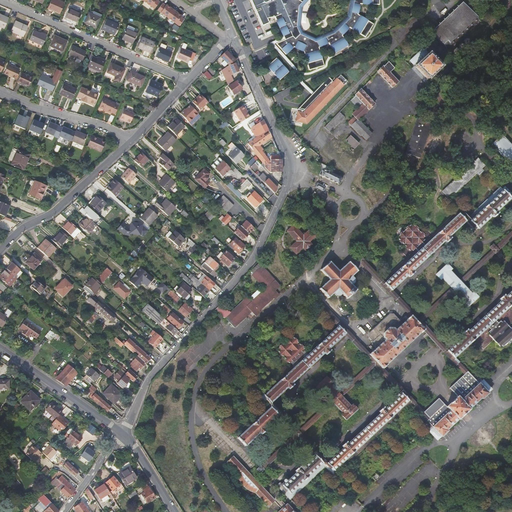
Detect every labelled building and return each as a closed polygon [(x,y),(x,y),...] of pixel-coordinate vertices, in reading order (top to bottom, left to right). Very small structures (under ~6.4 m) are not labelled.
[(57,0),(50,0),(47,8),(59,13),(63,3),(57,0)] [(144,0),(155,8),(159,2),(157,0),(144,0)] [(280,27),(285,39),(277,43),(287,54),(295,47),(304,51),(307,63),(323,59),(320,47),(329,43),(335,54),(349,46),(343,35),(350,28),(361,34),(369,20),(359,14),(361,4),(374,4),(373,0),(248,0),(261,27),(270,23),(268,18),(275,16),(280,27)] [(165,5),(162,3),(158,10),(168,17),(174,10),(166,4),(165,5)] [(481,21),(465,5),(433,34),(448,51),(481,21)] [(69,8),(65,16),(77,21),(81,13),(69,8)] [(182,15),(174,10),(168,17),(179,25),(184,19),(181,16),(182,15)] [(100,17),(89,12),(84,22),(96,27),(100,17)] [(8,18),(0,14),(0,26),(4,28),(8,18)] [(106,19),(102,29),(114,34),(119,24),(106,19)] [(28,26),(15,21),(11,31),(23,36),(28,26)] [(122,39),(132,43),(137,33),(126,28),(122,39)] [(46,36),(33,30),(29,39),(42,45),(46,36)] [(67,41),(54,35),(50,46),(63,51),(67,41)] [(137,47),(150,52),(154,42),(142,37),(137,47)] [(72,45),(68,54),(82,60),(86,51),(72,45)] [(159,46),(155,56),(168,62),(172,52),(159,46)] [(181,47),(177,57),(188,62),(189,59),(193,61),(196,54),(181,47)] [(423,48),(411,61),(428,79),(441,65),(440,64),(442,63),(437,58),(435,59),(423,48)] [(220,56),(228,65),(229,65),(237,60),(236,57),(234,58),(226,51),(220,56)] [(97,58),(92,56),(88,66),(100,71),(105,60),(98,57),(97,58)] [(276,57),(268,66),(280,80),(289,71),(276,57)] [(346,73),(352,78),(359,72),(360,73),(363,71),(361,69),(365,64),(360,59),(355,64),(353,62),(351,64),(353,66),(346,73)] [(394,65),(389,60),(383,66),(377,72),(392,86),(397,81),(388,72),(394,65)] [(119,82),(121,78),(125,69),(111,63),(107,72),(115,76),(114,79),(119,82)] [(228,65),(221,71),(228,84),(234,81),(231,75),(238,72),(235,63),(230,65),(229,65),(228,65)] [(19,69),(8,64),(4,73),(9,75),(11,76),(15,78),(19,69)] [(41,74),(37,84),(52,91),(57,81),(57,82),(62,71),(57,69),(52,79),(41,74)] [(131,71),(126,81),(141,87),(145,77),(131,71)] [(203,74),(207,80),(211,77),(207,71),(203,74)] [(21,72),(17,82),(21,84),(21,82),(29,86),(33,77),(21,72)] [(300,111),(298,120),(307,123),(349,81),(342,74),(305,112),(300,111)] [(163,85),(150,80),(146,91),(150,93),(150,94),(157,97),(163,85)] [(236,81),(228,87),(231,91),(230,92),(231,93),(232,92),(233,95),(242,89),(236,81)] [(77,89),(63,83),(59,94),(72,99),(77,89)] [(88,103),(93,105),(98,94),(86,89),(81,98),(89,101),(88,103)] [(374,104),(360,90),(350,101),(358,109),(352,114),(356,118),(350,124),(363,137),(364,136),(367,140),(373,134),(359,121),(374,104)] [(208,102),(200,94),(197,97),(197,98),(193,103),(200,110),(208,102)] [(115,105),(115,103),(103,98),(99,107),(107,111),(106,112),(111,114),(111,113),(115,114),(118,106),(115,105)] [(474,109),(476,112),(483,105),(481,102),(474,109)] [(198,114),(190,105),(184,111),(183,110),(180,114),(189,122),(198,114)] [(243,106),(235,111),(239,117),(242,122),(250,117),(243,106)] [(120,118),(130,123),(134,114),(124,109),(120,118)] [(345,117),(339,112),(324,128),(330,133),(345,117)] [(20,127),(25,129),(30,118),(19,113),(13,128),(19,131),(20,127)] [(40,135),(45,124),(34,119),(29,130),(40,135)] [(173,122),(168,127),(179,139),(185,132),(182,129),(184,127),(176,119),(173,122)] [(431,124),(416,119),(406,154),(420,158),(431,124)] [(271,137),(264,120),(252,127),(251,129),(255,136),(256,136),(256,137),(254,139),(249,142),(247,143),(257,155),(261,151),(262,150),(263,150),(259,145),(271,137)] [(45,133),(58,138),(59,136),(69,140),(73,130),(63,126),(62,129),(57,128),(58,125),(49,121),(45,133)] [(222,130),(228,125),(226,121),(219,127),(222,130)] [(75,131),(71,141),(82,146),(87,136),(75,131)] [(163,138),(157,144),(165,151),(176,140),(168,132),(163,137),(163,138)] [(347,140),(355,148),(360,143),(352,134),(347,140)] [(511,143),(505,136),(503,134),(491,144),(511,165),(511,143)] [(99,139),(92,136),(87,146),(101,152),(105,143),(99,140),(99,139)] [(228,156),(236,164),(239,160),(244,155),(236,147),(232,142),(228,146),(233,151),(228,156)] [(24,169),(30,155),(18,150),(11,164),(24,169)] [(263,162),(262,164),(270,164),(270,166),(282,166),(282,160),(279,155),(270,156),(270,160),(270,162),(269,161),(261,151),(257,155),(259,158),(263,162)] [(141,167),(148,159),(141,153),(134,161),(141,167)] [(173,164),(162,154),(159,157),(162,159),(158,163),(167,171),(173,164)] [(443,192),(449,199),(485,166),(478,158),(471,165),(469,164),(466,166),(468,168),(443,192)] [(214,169),(222,176),(230,169),(223,161),(214,169)] [(259,169),(262,166),(260,165),(259,164),(256,161),(249,168),(250,169),(251,168),(254,171),(258,167),(259,169)] [(331,168),(318,161),(320,164),(321,168),(319,172),(322,174),(339,183),(342,177),(330,170),(331,168)] [(262,166),(263,168),(265,167),(269,171),(270,171),(270,172),(282,172),(282,166),(270,166),(270,164),(262,164),(260,165),(262,166)] [(136,175),(129,168),(121,177),(128,184),(136,175)] [(194,179),(204,188),(209,183),(206,180),(208,178),(206,176),(209,174),(204,169),(194,179)] [(260,175),(258,177),(275,194),(277,188),(268,179),(264,176),(262,173),(260,175)] [(158,184),(166,191),(175,182),(167,175),(158,184)] [(114,179),(106,189),(116,197),(119,193),(118,192),(123,187),(114,179)] [(251,184),(247,180),(243,183),(238,189),(240,191),(246,185),(248,187),(251,184)] [(35,181),(29,194),(40,199),(43,194),(42,194),(45,186),(35,181)] [(468,218),(475,226),(478,229),(491,217),(493,218),(498,214),(496,212),(510,199),(509,198),(511,194),(505,187),(502,190),(500,188),(468,218)] [(247,199),(255,207),(255,206),(256,208),(263,201),(261,200),(262,200),(254,192),(251,195),(249,193),(245,197),(247,199)] [(223,195),(216,203),(226,213),(233,205),(223,195)] [(98,212),(105,203),(97,196),(94,199),(95,200),(90,205),(98,212)] [(168,216),(175,207),(167,200),(162,205),(158,202),(155,205),(168,216)] [(0,214),(5,217),(7,212),(5,212),(8,205),(0,201),(0,214)] [(80,210),(95,222),(100,216),(85,204),(80,210)] [(140,218),(148,225),(157,215),(149,208),(140,218)] [(461,212),(457,215),(464,222),(472,230),(475,226),(468,218),(461,212)] [(221,221),(225,225),(232,218),(228,214),(221,221)] [(148,230),(129,215),(118,229),(128,237),(133,231),(141,238),(148,230)] [(464,222),(457,215),(424,246),(421,243),(424,240),(423,239),(424,237),(413,226),(412,227),(410,225),(398,236),(399,238),(397,240),(408,252),(410,250),(412,252),(415,249),(417,252),(385,282),(392,290),(407,275),(410,277),(413,273),(412,271),(421,262),(444,242),(445,243),(450,239),(449,237),(464,222)] [(96,225),(87,217),(82,223),(81,223),(79,225),(80,226),(89,234),(96,225)] [(63,228),(70,235),(74,238),(80,231),(69,221),(63,228)] [(241,226),(249,234),(254,228),(246,221),(241,226)] [(293,224),(288,229),(298,240),(291,246),(297,253),(304,247),(306,249),(311,244),(310,241),(316,235),(310,228),(303,234),(293,224)] [(240,226),(234,233),(242,240),(249,234),(241,226),(240,226)] [(52,240),(59,246),(67,237),(60,230),(57,233),(58,234),(52,240)] [(169,231),(166,236),(177,246),(181,241),(182,242),(185,239),(175,231),(172,234),(169,231)] [(511,237),(511,231),(495,247),(492,245),(489,248),(491,251),(458,281),(461,285),(494,255),(498,258),(502,255),(498,251),(511,237)] [(236,237),(229,245),(238,253),(245,246),(241,242),(236,237)] [(274,238),(271,242),(277,249),(281,246),(274,238)] [(45,240),(38,248),(48,257),(53,251),(52,250),(55,248),(45,240)] [(234,258),(236,256),(228,249),(219,259),(228,266),(230,264),(232,261),(234,259),(234,258)] [(34,253),(26,263),(33,269),(42,260),(34,253)] [(422,322),(453,292),(450,289),(419,318),(392,290),(385,282),(361,256),(357,260),(410,316),(425,332),(461,371),(462,370),(464,368),(455,358),(448,351),(422,322)] [(213,270),(218,264),(209,257),(201,266),(214,277),(217,274),(215,272),(213,270)] [(330,261),(321,270),(330,279),(320,288),(328,298),(333,293),(336,296),(341,296),(343,294),(347,299),(357,290),(352,284),(355,282),(355,279),(352,276),(357,271),(349,261),(340,271),(330,261)] [(231,312),(222,302),(217,308),(235,327),(252,311),(256,316),(262,312),(260,310),(273,297),(275,299),(279,295),(275,290),(281,285),(259,262),(249,271),(265,288),(251,300),(248,296),(231,312)] [(7,269),(14,276),(20,270),(12,263),(7,269)] [(461,285),(458,281),(449,272),(451,270),(446,265),(435,276),(439,281),(441,279),(450,289),(453,292),(463,302),(461,304),(466,309),(477,299),(473,294),(470,295),(461,285)] [(142,282),(147,286),(154,277),(140,267),(129,281),(138,288),(142,282)] [(96,279),(101,284),(112,272),(107,268),(96,279)] [(7,269),(6,269),(0,275),(0,277),(9,286),(17,278),(14,276),(7,269)] [(214,284),(206,276),(201,272),(199,275),(204,279),(201,283),(209,290),(214,284)] [(182,273),(179,276),(190,285),(192,283),(190,281),(190,280),(182,273)] [(201,283),(191,274),(188,277),(191,279),(196,283),(195,284),(199,287),(196,290),(206,299),(208,296),(206,294),(209,290),(201,283)] [(96,290),(101,284),(96,279),(93,277),(83,288),(85,290),(91,296),(92,296),(97,291),(96,290)] [(64,279),(55,289),(62,296),(72,286),(64,279)] [(177,302),(180,298),(158,279),(156,282),(168,292),(167,293),(171,296),(169,299),(176,304),(178,302),(177,302)] [(37,281),(31,287),(39,294),(45,288),(37,281)] [(119,282),(113,288),(124,298),(130,292),(119,282)] [(188,294),(191,290),(184,284),(177,292),(186,300),(189,296),(188,294)] [(448,351),(455,358),(473,341),(488,327),(491,330),(488,332),(490,334),(489,336),(495,342),(500,347),(501,346),(503,347),(511,339),(511,330),(509,328),(503,322),(501,323),(500,321),(498,323),(495,320),(507,309),(509,307),(511,304),(511,291),(505,298),(503,296),(498,300),(500,302),(478,323),(468,332),(467,330),(463,334),(464,336),(448,351)] [(92,296),(91,296),(87,300),(95,308),(96,307),(98,308),(101,305),(92,296)] [(374,366),(401,395),(407,402),(419,415),(423,412),(384,370),(369,354),(317,297),(313,301),(338,327),(345,334),(371,363),(338,393),(342,397),(374,366)] [(155,300),(162,307),(164,305),(157,298),(155,300)] [(185,317),(191,309),(184,303),(178,310),(185,317)] [(142,310),(158,325),(162,321),(168,326),(168,327),(166,326),(165,328),(166,329),(173,335),(175,333),(179,337),(181,334),(148,304),(142,310)] [(101,305),(98,308),(103,312),(104,314),(108,310),(101,305)] [(0,312),(0,325),(2,326),(12,312),(7,308),(3,315),(0,312)] [(110,321),(114,316),(108,310),(104,314),(103,315),(110,321)] [(98,315),(95,312),(90,317),(93,321),(98,315)] [(172,313),(167,319),(177,328),(183,322),(172,313)] [(369,354),(384,370),(387,368),(393,362),(391,360),(414,338),(417,340),(423,335),(425,332),(410,316),(406,319),(407,320),(402,325),(393,315),(389,315),(369,333),(369,337),(378,347),(369,354)] [(41,331),(25,320),(20,327),(24,330),(22,333),(27,337),(29,334),(36,339),(41,331)] [(265,395),(272,402),(288,387),(290,389),(294,386),(292,383),(324,354),(326,355),(330,351),(329,349),(345,334),(338,327),(310,353),(305,358),(302,355),(304,353),(302,351),(304,349),(300,344),(298,346),(297,344),(298,342),(294,337),(292,339),(290,337),(286,341),(287,343),(285,345),(284,343),(279,348),(280,350),(279,351),(283,356),(285,355),(286,356),(285,358),(289,362),(292,360),(293,362),(296,361),(299,363),(294,368),(290,371),(265,395)] [(50,330),(45,336),(50,340),(55,334),(50,330)] [(162,339),(156,333),(148,342),(154,348),(162,339)] [(122,342),(116,337),(113,339),(121,346),(124,344),(122,342)] [(150,358),(129,339),(125,343),(123,341),(122,342),(124,344),(137,356),(145,363),(150,358)] [(145,363),(137,356),(129,365),(136,371),(139,367),(140,369),(145,363)] [(114,365),(110,362),(105,366),(110,370),(114,365)] [(116,367),(124,374),(127,371),(122,367),(122,368),(118,364),(116,367)] [(69,365),(56,379),(62,384),(65,383),(76,371),(69,365)] [(423,412),(419,415),(428,425),(426,427),(429,430),(428,431),(436,440),(446,431),(446,429),(458,418),(458,419),(469,409),(469,408),(480,398),(481,399),(491,389),(483,380),(482,381),(479,378),(476,380),(473,376),(464,368),(462,370),(465,374),(464,375),(450,388),(457,396),(446,407),(438,399),(423,412)] [(86,375),(94,382),(100,376),(92,369),(86,375)] [(130,369),(125,375),(132,382),(137,376),(130,369)] [(124,375),(116,384),(121,388),(129,380),(124,375)] [(351,407),(342,397),(338,393),(330,384),(331,383),(327,377),(316,387),(321,393),(323,391),(331,400),(334,404),(344,414),(342,416),(347,421),(358,411),(353,405),(351,407)] [(111,385),(103,394),(113,403),(118,397),(119,398),(122,395),(111,385)] [(39,400),(30,391),(21,402),(30,410),(33,407),(39,401),(39,400)] [(96,403),(112,416),(116,412),(95,393),(94,392),(93,393),(93,392),(90,397),(91,398),(96,402),(96,403)] [(259,395),(270,408),(278,416),(281,412),(272,402),(265,395),(262,392),(259,395)] [(329,463),(335,470),(337,468),(341,464),(407,402),(401,395),(385,410),(383,408),(379,412),(381,414),(349,444),(347,442),(343,446),(345,448),(329,463)] [(295,434),(251,475),(254,479),(298,438),(301,440),(304,437),(302,434),(334,404),(331,400),(298,431),(296,428),(292,431),(295,434)] [(59,415),(62,411),(52,402),(45,410),(56,419),(59,415)] [(278,416),(270,408),(238,438),(246,446),(260,433),(262,435),(266,430),(265,428),(278,416)] [(68,423),(59,415),(56,419),(52,424),(61,432),(68,423)] [(90,424),(85,431),(92,436),(97,429),(90,424)] [(67,438),(75,445),(81,438),(79,436),(80,435),(74,430),(73,431),(70,428),(64,436),(67,438)] [(75,445),(67,438),(64,441),(72,448),(75,445)] [(42,454),(33,446),(28,451),(28,452),(26,455),(35,463),(38,460),(38,458),(42,454)] [(43,453),(49,460),(56,452),(50,446),(43,453)] [(95,453),(87,447),(81,456),(89,462),(95,453)] [(338,472),(335,470),(329,463),(319,452),(315,456),(326,467),(334,475),(338,472)] [(326,467),(315,456),(302,468),(300,467),(296,471),(297,473),(284,485),(281,483),(278,485),(291,499),(326,467)] [(274,500),(254,479),(251,475),(233,457),(227,462),(236,472),(236,476),(237,481),(240,487),(244,490),(249,492),(255,493),(268,506),(274,500)] [(64,464),(63,466),(74,476),(78,472),(70,464),(70,463),(68,461),(64,464)] [(136,478),(129,467),(123,471),(119,474),(127,487),(134,483),(132,481),(136,478)] [(44,471),(41,474),(46,479),(49,476),(44,471)] [(60,482),(61,483),(62,484),(72,493),(76,489),(61,476),(57,480),(58,480),(60,482)] [(113,476),(105,483),(112,490),(109,493),(114,500),(117,498),(114,494),(121,489),(123,488),(120,483),(119,484),(113,476)] [(62,484),(58,488),(68,498),(72,493),(62,484)] [(109,493),(104,484),(94,491),(99,499),(101,498),(103,502),(109,499),(106,495),(109,493)] [(144,492),(141,494),(147,503),(155,498),(148,486),(143,490),(144,492)] [(90,499),(94,497),(87,488),(85,491),(90,499)] [(44,495),(32,503),(35,506),(41,501),(44,504),(43,505),(46,509),(43,511),(58,511),(59,511),(52,504),(44,495)] [(325,511),(335,511),(344,503),(339,498),(325,511)] [(41,501),(35,506),(40,511),(43,511),(46,509),(43,505),(44,504),(41,501)] [(82,502),(74,508),(76,511),(88,511),(87,509),(88,508),(86,505),(84,506),(82,502)]
